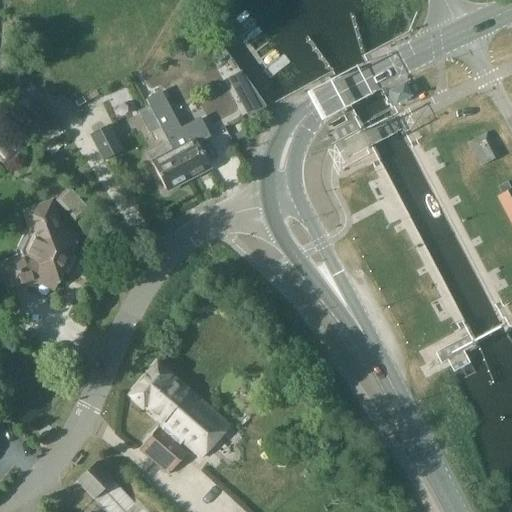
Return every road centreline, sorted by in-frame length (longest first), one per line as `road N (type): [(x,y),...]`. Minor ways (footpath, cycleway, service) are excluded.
road 1 (unclassified): [(0,510),(67,445),(150,278),(175,247),(248,208),(285,203)]
road 2 (secondary): [(456,511),(285,203)]
road 3 (secondary): [(285,203),(281,165),(307,113),(463,31)]
